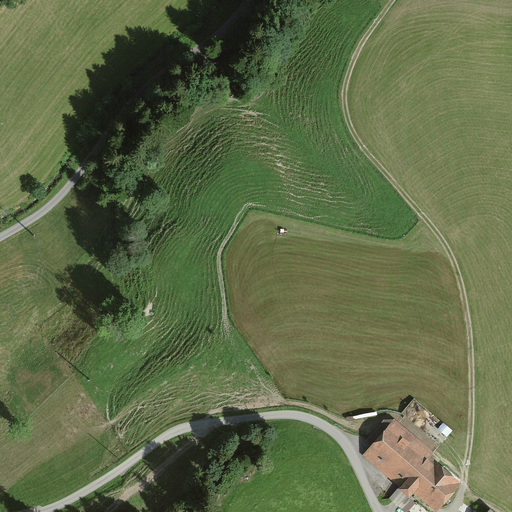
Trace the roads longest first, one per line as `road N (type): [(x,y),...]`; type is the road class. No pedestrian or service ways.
road 1 (track): [(392,0),(351,67),(346,110),(355,136),(442,241),(457,271),(472,386),(455,511)]
road 2 (track): [(378,511),(342,440),(309,418),(285,414),(179,430),(41,511)]
road 3 (track): [(0,239),(62,196),(129,106),(249,0)]
